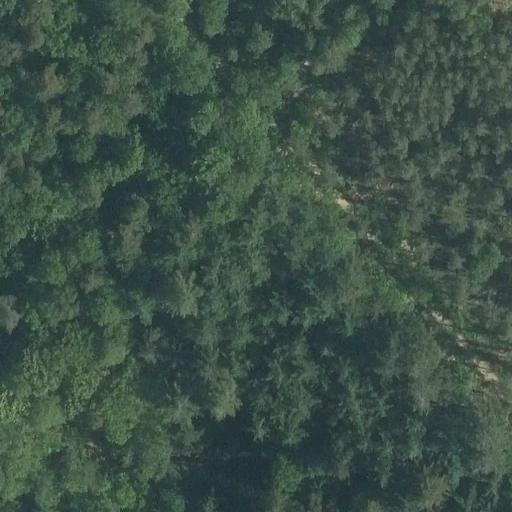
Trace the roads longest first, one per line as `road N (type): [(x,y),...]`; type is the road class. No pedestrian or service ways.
road 1 (track): [(511,405),(263,109)]
road 2 (track): [(0,350),(114,255),(263,109)]
road 3 (track): [(205,511),(107,243)]
road 4 (track): [(166,0),(263,109)]
